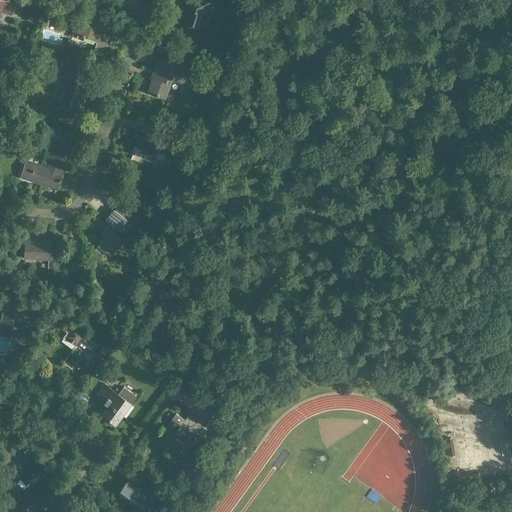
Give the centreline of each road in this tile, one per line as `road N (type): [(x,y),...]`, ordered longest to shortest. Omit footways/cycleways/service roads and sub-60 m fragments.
road 1 (track): [(327,0),(344,43),(335,98),(349,129),(342,164),(249,296),(236,333),(175,396)]
road 2 (residential): [(0,206),(53,212),(78,198),(139,33),(134,0)]
road 3 (track): [(349,129),(376,100),(455,68),(504,28),(511,2)]
